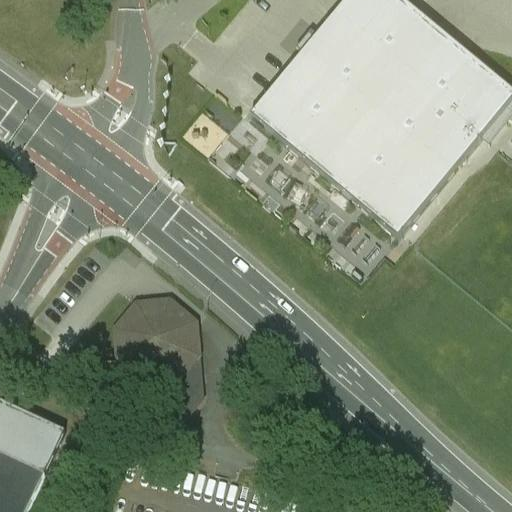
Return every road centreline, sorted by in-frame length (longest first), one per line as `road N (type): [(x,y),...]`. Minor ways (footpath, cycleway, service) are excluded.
road 1 (secondary): [(96,170),(494,511)]
road 2 (unclassified): [(96,170),(136,91),(133,0)]
road 3 (secondary): [(34,270),(19,111)]
